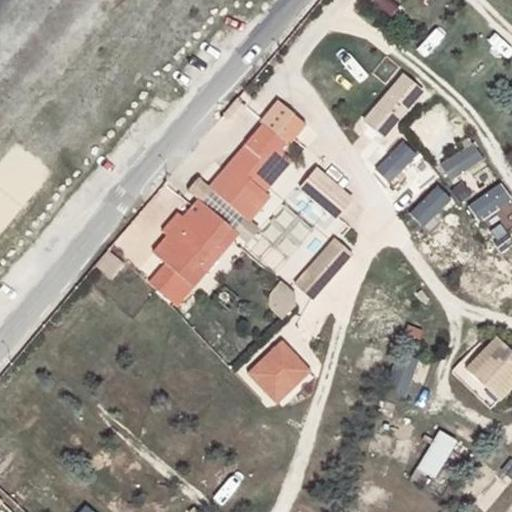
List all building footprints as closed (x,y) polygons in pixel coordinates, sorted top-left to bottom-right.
[(397,9),(401,0),(376,0),(397,9)] [(401,70),(361,118),(382,136),(422,89),(401,70)] [(288,148),(306,127),(278,102),(263,120),(260,123),(263,126),(210,188),(210,189),(250,224),(271,199),(266,194),(259,188),(266,178),(262,175),(281,152),(286,146),(288,148)] [(437,107),(416,125),(431,143),(452,126),(437,107)] [(476,138),(443,160),(456,179),(489,157),(476,138)] [(338,215),(355,195),(320,164),(302,184),(338,215)] [(199,202),(239,236),(250,224),(210,189),(210,188),(200,180),(188,194),(198,202),(199,202)] [(286,260),(331,216),(303,188),(258,231),(286,260)] [(234,243),(239,236),(199,202),(198,202),(193,209),(184,219),(178,215),(163,234),(168,238),(154,255),(166,266),(150,285),(178,309),(234,243)] [(457,214),(431,234),(449,258),(475,238),(457,214)] [(318,295),(358,250),(339,233),(298,278),(318,295)] [(291,314),(303,295),(281,281),(269,301),(291,314)] [(466,370),(490,392),(500,381),(509,390),(511,386),(511,351),(497,338),(487,348),(466,370)] [(279,340),(244,373),(274,404),(308,371),(279,340)] [(414,396),(428,361),(412,355),(398,390),(414,396)] [(500,381),(490,392),(499,401),(509,390),(500,381)] [(371,450),(395,452),(399,413),(375,410),(371,450)] [(440,475),(463,437),(443,426),(421,463),(440,475)] [(511,482),(502,474),(481,498),(490,507),(511,482)] [(375,511),(381,499),(390,504),(397,489),(365,475),(348,511),(349,511),(375,511)] [(102,511),(89,501),(79,511),(102,511)]
